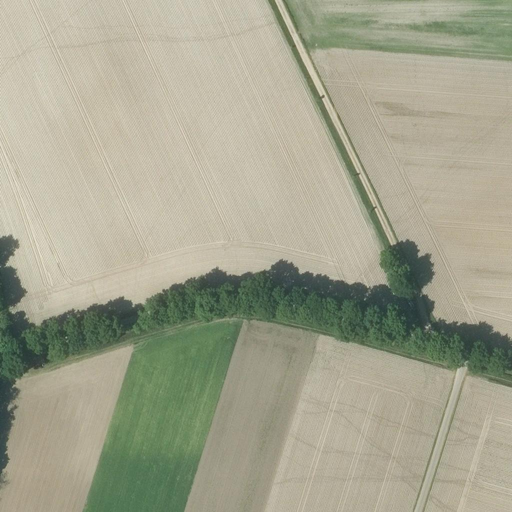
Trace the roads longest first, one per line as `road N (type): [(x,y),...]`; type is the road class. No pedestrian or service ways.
road 1 (unclassified): [(0,358),(182,303),(235,296),(468,347)]
road 2 (track): [(433,337),(280,0)]
road 3 (unclassified): [(417,511),(468,347)]
